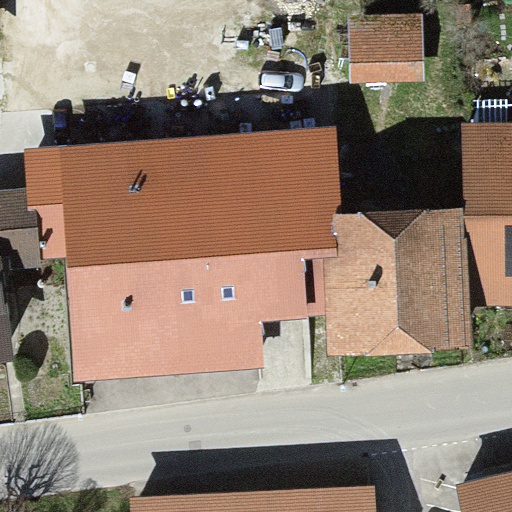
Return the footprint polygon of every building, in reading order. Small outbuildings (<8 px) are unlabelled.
[(413,29),(345,27),(343,95),(412,97),(413,29)] [(511,139),(458,139),(455,220),(455,305),(511,304),(511,139)] [(303,240),(314,220),(314,140),(40,153),(42,193),(0,195),(0,257),(55,255),(61,369),(240,360),(239,328),(292,325),(290,265),(303,240)] [(455,305),(455,220),(314,220),(303,240),(307,366),(455,368),(455,350),(455,305)] [(511,511),(511,478),(460,488),(464,511),(511,511)]
